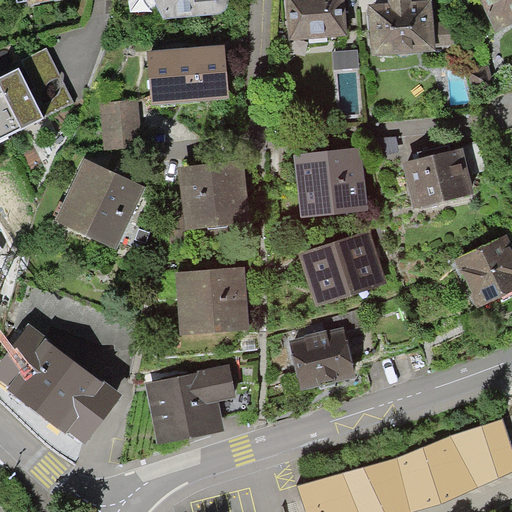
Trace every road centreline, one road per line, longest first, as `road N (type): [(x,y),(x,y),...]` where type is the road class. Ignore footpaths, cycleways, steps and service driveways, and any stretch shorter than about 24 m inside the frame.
road 1 (residential): [(511,359),(166,476),(118,511)]
road 2 (residential): [(104,511),(0,427)]
